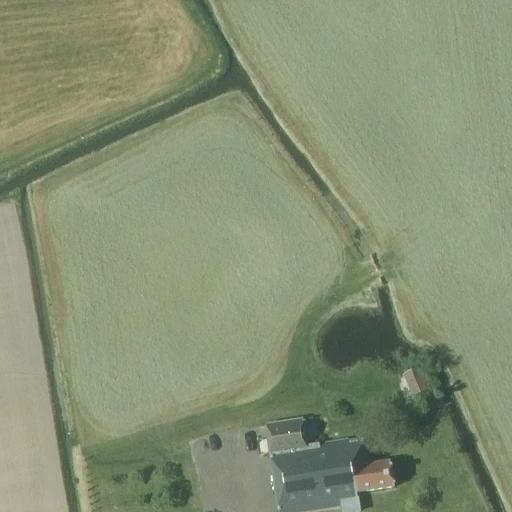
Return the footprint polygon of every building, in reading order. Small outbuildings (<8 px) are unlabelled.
[(430,390),(421,371),(404,378),(413,398),(430,390)] [(306,450),(305,447),(301,423),(265,429),(270,462),(284,460),(283,454),(306,450)] [(235,458),(236,436),(213,435),(213,458),(235,458)] [(360,439),(305,447),(306,450),(283,454),(284,460),(270,462),(277,511),(309,511),(358,505),(356,494),(393,488),(389,464),(365,468),(363,457),(381,454),(378,435),(360,439)] [(204,492),(227,489),(225,474),(202,476),(204,492)]
